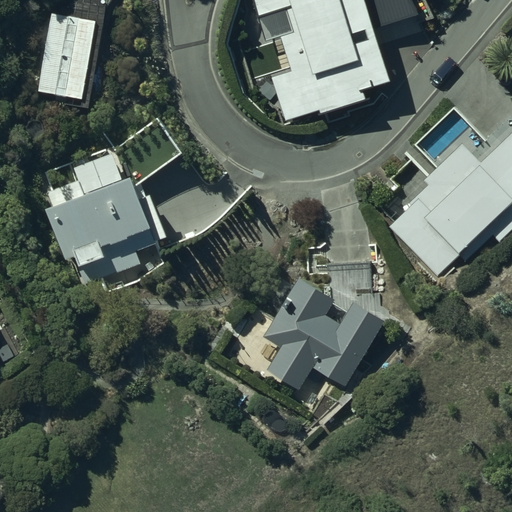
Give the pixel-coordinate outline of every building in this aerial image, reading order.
[(61,17),(52,16),(39,93),(67,98),(66,105),(88,109),(106,1),(98,0),(70,0),(69,10),(63,9),(61,17)] [(364,95),(392,86),(375,32),(418,18),(411,0),(254,0),(268,43),(282,39),(292,74),(272,80),(286,124),(320,115),(321,119),(367,104),(364,95)] [(511,117),(470,156),(461,147),(423,184),(427,188),(408,206),(411,209),(390,229),(438,277),(459,257),(466,264),(493,237),(500,244),(511,232),(511,117)] [(114,155),(75,170),(79,182),(47,194),(53,210),(46,213),(65,262),(74,259),(84,284),(142,266),(138,256),(170,244),(167,236),(173,233),(169,222),(162,225),(153,200),(148,202),(142,186),(136,188),(134,182),(87,200),(87,197),(125,182),(114,155)] [(336,304),(301,282),(264,339),(281,350),(267,372),(299,393),(314,369),(345,389),(387,325),(356,305),(349,316),(334,307),(336,304)]
